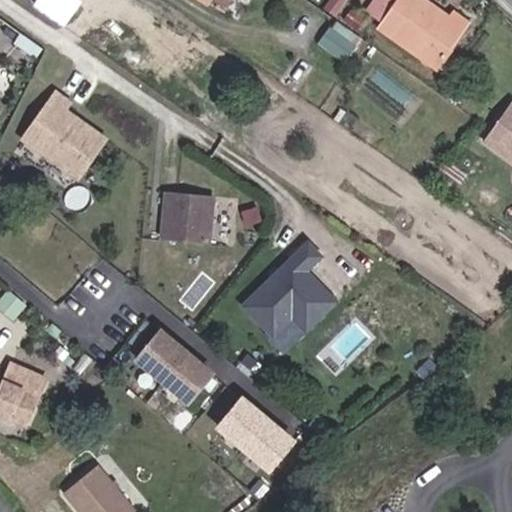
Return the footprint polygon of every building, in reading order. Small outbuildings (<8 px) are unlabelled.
[(229,0),(210,0),(224,8),(229,0)] [(337,11),(345,0),(322,0),(322,1),(337,11)] [(376,0),(368,11),(382,23),(398,0),(376,0)] [(429,0),(398,0),(382,23),(438,65),(460,33),(437,16),(442,10),(429,0)] [(460,33),(476,12),(459,0),(449,14),(442,10),(437,16),(460,33)] [(345,17),(359,28),(366,18),(352,7),(345,17)] [(361,35),(337,18),(331,26),(355,43),(361,35)] [(355,43),(331,26),(321,39),(345,57),(355,43)] [(89,181),(115,144),(74,116),(71,120),(62,114),(70,102),(58,93),(27,138),(89,181)] [(511,102),(511,101),(486,139),(511,156),(511,102)] [(358,116),(350,127),(358,133),(366,121),(358,116)] [(0,199),(15,182),(0,168),(0,199)] [(211,239),(215,198),(164,193),(159,234),(211,239)] [(236,309),(261,287),(248,274),(223,295),(236,309)] [(211,364),(160,320),(135,350),(185,394),(211,364)] [(106,366),(115,356),(108,350),(99,360),(106,366)] [(0,412),(25,423),(44,376),(11,362),(3,381),(0,388),(0,412)] [(290,432),(241,389),(215,419),(264,462),(290,432)] [(99,461),(64,490),(82,511),(132,511),(137,508),(99,461)]
